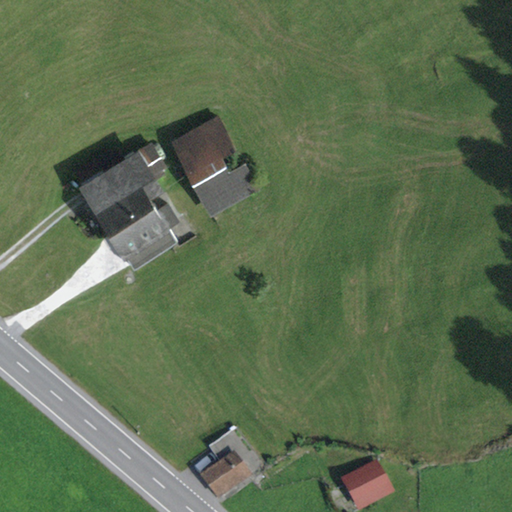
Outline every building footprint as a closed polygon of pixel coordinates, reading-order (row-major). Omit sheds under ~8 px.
[(237,150),(219,117),(175,140),(197,180),(226,164),(223,158),(237,150)] [(145,165),(160,156),(152,143),(83,185),(111,230),(154,204),(149,196),(159,189),(145,165)] [(244,164),(230,171),(226,164),(197,180),(216,216),(244,202),(240,195),(256,186),(244,164)] [(167,203),(157,209),(154,204),(111,230),(134,268),(178,241),(168,225),(177,219),(167,203)] [(203,480),(218,499),(265,464),(238,429),(215,446),(227,462),(203,480)] [(345,482),(360,510),(392,492),(377,464),(345,482)]
